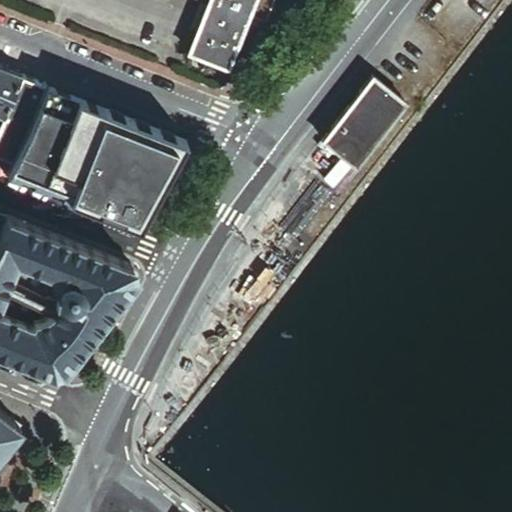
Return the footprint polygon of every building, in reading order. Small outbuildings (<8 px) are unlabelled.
[(254,0),(209,0),(209,2),(189,50),(229,65),(250,11),(254,0)] [(274,0),(254,0),(250,11),(267,18),(274,0)] [(21,73),(0,64),(0,114),(2,116),(21,73)] [(45,82),(21,73),(2,116),(0,120),(0,169),(5,172),(12,156),(13,157),(45,82)] [(365,76),(317,140),(351,166),(400,101),(365,76)] [(104,211),(140,120),(45,82),(13,157),(7,172),(104,211)] [(138,224),(185,138),(140,120),(104,211),(138,224)] [(134,274),(133,274),(130,265),(131,264),(5,214),(0,226),(0,350),(51,371),(51,370),(59,366),(61,368),(134,274)] [(0,410),(0,448),(18,425),(0,410)]
